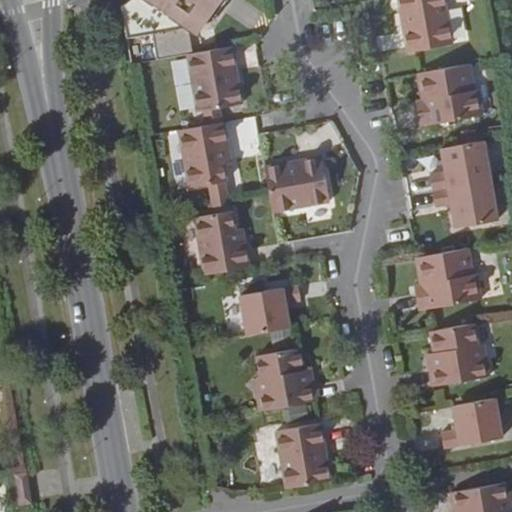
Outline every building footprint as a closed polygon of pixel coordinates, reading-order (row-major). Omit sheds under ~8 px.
[(229,0),(131,0),(122,7),(128,40),(153,35),(157,62),(187,57),(193,55),(188,33),(194,28),(211,25),(229,0)] [(451,46),(444,0),(398,0),(401,15),(409,13),(410,28),(404,29),(407,53),(451,46)] [(232,48),(193,55),(187,57),(198,113),(243,106),(239,86),(231,88),(229,73),(236,72),(232,48)] [(475,91),(470,66),(418,75),(422,102),(427,101),(428,109),(418,111),(421,128),(483,117),(479,91),(475,91)] [(224,125),(179,133),(190,191),(227,184),(221,151),(228,149),(224,125)] [(491,182),(483,142),(442,150),(446,175),(430,178),(433,193),(491,182)] [(263,167),(267,191),(271,212),(329,202),(320,158),(296,161),(298,170),(283,173),(281,164),(263,167)] [(498,221),(491,182),(433,193),(435,208),(450,205),(455,229),(498,221)] [(194,219),(206,276),(250,268),(244,242),(237,244),(230,211),(194,219)] [(473,276),(468,250),(418,259),(417,260),(422,287),(425,286),(427,293),(416,295),(419,311),(482,299),(477,275),(473,276)] [(240,296),(247,337),(290,329),(286,306),(301,303),(298,287),(240,296)] [(481,361),(475,324),(429,333),(436,369),(429,370),(432,388),(490,376),(486,360),(481,361)] [(257,396),(260,413),(316,402),(314,384),(306,386),(300,349),(256,356),(263,395),(257,396)] [(502,439),(496,399),(452,406),(457,431),(442,433),(444,449),(502,439)] [(275,433),(285,491),(330,483),(328,465),(320,466),(317,452),(324,450),(320,426),(275,433)] [(25,474),(12,476),(18,507),(30,505),(25,474)] [(511,500),(508,485),(450,494),(453,511),(461,509),(461,511),(506,511),(505,501),(511,500)]
